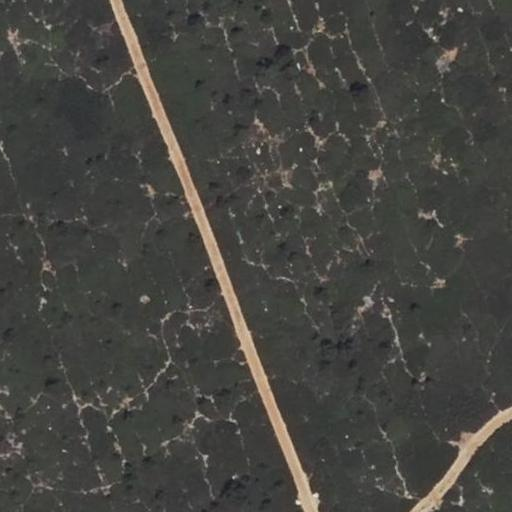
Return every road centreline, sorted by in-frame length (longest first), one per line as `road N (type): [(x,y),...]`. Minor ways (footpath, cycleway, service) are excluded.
road 1 (track): [(312,511),(206,232)]
road 2 (track): [(120,0),(206,232)]
